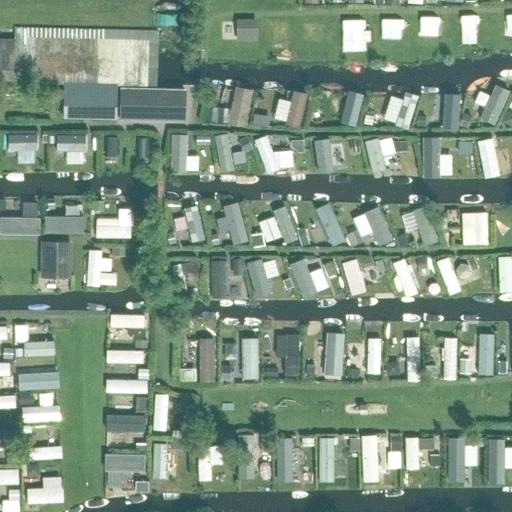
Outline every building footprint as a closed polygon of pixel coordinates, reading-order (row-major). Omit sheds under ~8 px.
[(236,20),(236,39),(256,39),(256,20),(236,20)] [(366,28),(342,27),(342,49),(365,49),(366,28)] [(272,28),(272,48),(287,48),(288,29),(272,28)] [(115,119),(116,95),(116,84),(157,85),(158,32),(14,29),(14,40),(13,82),(64,83),(63,94),(63,118),(115,119)] [(0,81),(13,82),(14,40),(0,39),(0,81)] [(493,125),(509,90),(495,84),(479,118),(493,125)] [(226,122),(244,125),(251,89),(233,85),(230,105),(206,104),(205,120),(226,121),(226,122)] [(299,126),(307,92),(293,89),(290,101),(278,98),(273,117),(285,120),(284,123),(299,126)] [(183,121),(184,92),(120,90),(120,120),(183,121)] [(406,129),(417,95),(405,91),(402,100),(390,96),(383,119),(394,123),(394,125),(406,129)] [(460,94),(444,93),(441,129),(458,129),(460,94)] [(471,106),(473,94),(467,93),(465,105),(471,106)] [(511,110),(506,107),(500,119),(511,125),(511,110)] [(267,124),(269,113),(253,110),(251,120),(267,124)] [(466,125),(470,112),(463,110),(459,123),(466,125)] [(372,123),(373,113),(364,112),(363,122),(372,123)] [(424,125),(424,115),(416,115),(416,125),(424,125)] [(171,131),(170,171),(185,172),(185,167),(197,167),(197,152),(185,152),(186,132),(171,131)] [(213,135),(220,171),(233,169),(231,161),(244,159),(242,147),(230,149),(227,132),(213,135)] [(246,133),(238,137),(244,150),(252,146),(246,133)] [(265,133),(252,138),(266,172),(278,167),(265,133)] [(36,134),(7,135),(7,151),(17,151),(17,164),(35,163),(34,155),(33,155),(33,150),(37,150),(36,134)] [(363,139),(371,172),(385,169),(382,153),(393,150),(393,151),(406,150),(405,138),(391,139),(390,134),(378,137),(378,136),(363,139)] [(85,135),(56,135),(56,151),(66,151),(66,164),(82,164),(82,151),(85,151),(85,135)] [(209,136),(195,135),(195,144),(209,145),(209,136)] [(421,135),(421,176),(439,176),(439,171),(450,171),(450,151),(438,151),(438,135),(421,135)] [(117,157),(117,137),(104,136),(104,157),(117,157)] [(303,136),(290,137),(290,143),(297,150),(303,149),(303,136)] [(325,136),(312,137),(317,173),(330,171),(325,136)] [(149,158),(149,137),(136,137),(136,157),(149,158)] [(358,137),(346,139),(348,151),(360,149),(358,137)] [(492,138),(476,141),(484,177),(499,174),(492,138)] [(471,141),(458,141),(458,152),(471,152),(471,141)] [(102,198),(90,198),(90,209),(117,208),(117,201),(102,202),(102,198)] [(36,211),(36,199),(21,199),(21,211),(36,211)] [(181,215),(181,205),(164,206),(164,216),(181,215)] [(218,248),(242,246),(240,206),(216,207),(218,248)] [(83,211),(43,212),(43,229),(83,229),(83,211)] [(306,212),(293,220),(299,232),(313,224),(306,212)] [(198,213),(186,216),(192,246),(205,243),(198,213)] [(39,217),(0,216),(0,233),(38,234),(39,217)] [(282,216),(270,219),(276,247),(289,245),(282,216)] [(129,223),(95,223),(95,237),(129,237),(129,223)] [(167,225),(167,237),(180,237),(180,224),(167,225)] [(42,247),(42,276),(68,277),(68,247),(42,247)] [(128,247),(112,247),(111,256),(127,256),(128,247)] [(100,250),(87,250),(86,285),(99,286),(100,250)] [(276,281),(267,282),(266,264),(246,265),(248,302),(277,301),(276,281)] [(170,272),(175,300),(187,298),(182,270),(170,272)] [(321,276),(308,280),(305,271),(294,274),(301,300),(326,294),(321,276)] [(144,335),(145,321),(110,321),(110,334),(144,335)] [(300,385),(298,343),(275,344),(276,363),(285,363),(287,385),(300,385)] [(326,343),(326,384),(340,385),(341,343),(326,343)] [(313,382),(323,382),(324,345),(313,345),(313,382)] [(380,381),(381,345),(367,345),(367,381),(380,381)] [(213,388),(213,346),(200,346),(200,388),(213,388)] [(241,346),(243,385),(257,385),(256,346),(241,346)] [(55,348),(25,348),(25,364),(55,364),(55,348)] [(144,371),(144,358),(106,357),(106,370),(144,371)] [(0,383),(10,383),(11,370),(0,369),(0,383)] [(56,379),(19,380),(19,396),(56,395),(56,379)] [(147,401),(147,386),(106,385),(106,400),(147,401)] [(511,397),(481,397),(481,411),(511,411),(511,397)] [(0,402),(0,415),(16,415),(16,402),(0,402)] [(167,416),(175,416),(176,403),(154,402),(153,440),(166,441),(167,416)] [(21,416),(23,435),(62,431),(59,412),(21,416)] [(105,420),(106,440),(145,438),(144,418),(105,420)] [(388,441),(361,442),(363,490),(379,489),(379,476),(389,476),(388,441)] [(405,446),(406,478),(422,477),(421,458),(438,458),(438,444),(405,446)] [(464,444),(447,445),(450,490),(466,489),(464,444)] [(276,483),(293,484),(294,454),(304,455),(305,446),(277,445),(276,483)] [(241,482),(254,481),(251,446),(238,447),(241,482)] [(166,450),(151,450),(151,495),(165,495),(166,450)] [(198,488),(211,488),(211,475),(220,475),(220,450),(198,450),(198,488)] [(31,466),(62,465),(61,452),(30,453),(31,466)] [(145,476),(145,458),(110,456),(109,474),(145,476)] [(0,475),(0,492),(19,492),(18,475),(0,475)] [(63,510),(63,494),(27,495),(28,511),(63,510)] [(18,511),(20,496),(5,495),(4,511),(18,511)]
